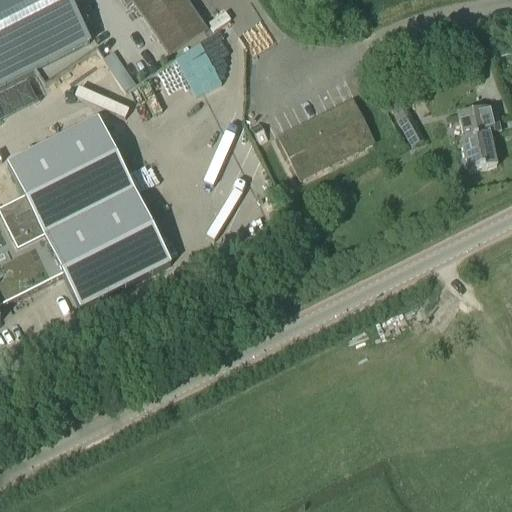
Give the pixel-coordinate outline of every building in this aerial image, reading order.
[(0,0),(0,87),(85,46),(62,0),(0,0)] [(207,35),(183,0),(126,0),(167,62),(207,35)] [(511,51),(510,46),(500,48),(502,59),(511,56),(511,51)] [(112,55),(101,62),(123,95),(134,88),(112,55)] [(387,107),(411,151),(424,144),(400,100),(387,107)] [(350,104),(277,141),(299,185),(372,148),(350,104)] [(492,109),(479,112),(455,117),(460,142),(458,143),(464,176),(493,170),(486,137),(497,135),(492,109)] [(97,126),(6,171),(23,205),(0,216),(0,313),(62,283),(79,316),(170,271),(97,126)]
